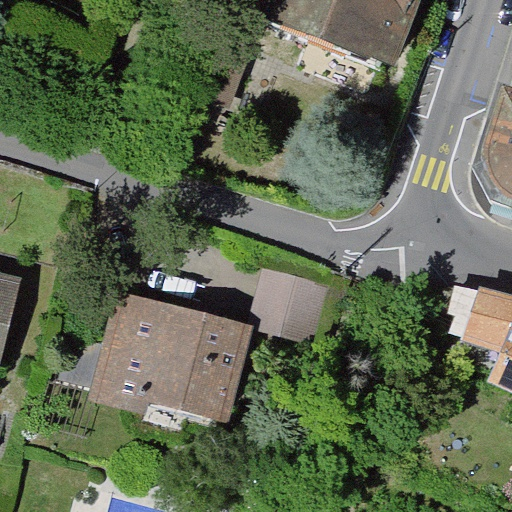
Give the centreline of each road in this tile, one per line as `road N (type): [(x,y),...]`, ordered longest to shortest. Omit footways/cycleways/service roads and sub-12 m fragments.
road 1 (residential): [(416,243),(362,250),(0,147)]
road 2 (residential): [(485,0),(416,243)]
